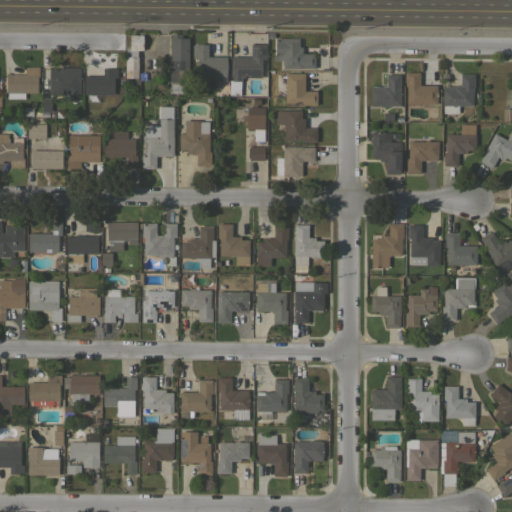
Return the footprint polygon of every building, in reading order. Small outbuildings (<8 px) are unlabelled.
[(181,37),(188,37),(187,93),(169,93),(170,33),(181,33),(181,37)] [(142,34),(142,49),(137,49),(137,57),(137,77),(124,77),(124,56),(126,56),(126,49),(129,49),(129,34),(142,34)] [(298,46),(301,46),(301,49),(309,49),(309,54),(313,54),(314,67),(282,67),(282,60),(272,60),(272,54),(274,54),(274,38),(298,38),(298,46)] [(207,56),(226,56),(225,80),(216,80),(216,77),(197,77),(197,57),(192,57),(192,44),(207,44),(207,56)] [(250,56),(250,44),(265,44),(265,59),(261,58),(260,77),(241,77),(241,80),(240,80),(240,96),(229,96),(229,80),(231,80),(231,76),(230,76),(230,56),(250,56)] [(24,74),(24,67),(38,67),(38,76),(37,76),(37,92),(24,92),(24,98),(7,98),(7,92),(6,92),(6,74),(24,74)] [(60,94),(60,95),(51,95),(51,94),(48,94),(49,68),(57,68),(57,67),(79,67),(79,99),(67,99),(67,94),(63,94),(60,94)] [(102,75),(102,68),(117,68),(117,77),(113,77),(113,94),(99,94),(99,102),(86,102),(86,94),(83,94),(83,75),(102,75)] [(404,72),(419,72),(419,85),(436,84),(436,103),(427,103),(427,105),(422,105),(422,103),(407,104),(407,86),(405,86),(404,72)] [(284,103),(284,73),(304,73),(304,90),(316,90),(316,104),(302,104),(302,103),(285,103),(284,103)] [(473,73),(474,87),(471,87),(472,105),(457,105),(458,113),(442,113),(442,89),(443,89),(443,86),(460,86),(459,74),(473,73)] [(399,74),(400,105),(383,105),(383,106),(379,107),(379,105),(370,105),(370,89),(371,89),(371,86),(385,86),(385,74),(399,74)] [(50,97),(50,111),(47,111),(47,117),(41,116),(35,116),(35,111),(41,111),(41,97),(50,97)] [(252,107),(252,104),(255,105),(255,107),(264,107),(263,141),(253,141),(253,129),(246,128),(246,122),(241,122),(241,115),(246,115),(246,114),(247,107),(252,107)] [(22,115),(22,106),(31,106),(31,115),(22,115)] [(511,122),(502,122),(502,108),(511,109),(511,122)] [(300,110),(300,118),(303,118),(303,128),(316,128),(316,141),(302,141),(302,139),(296,139),(296,142),(290,142),(290,140),(285,140),(285,127),(283,127),(283,124),(276,124),(275,110),(300,110)] [(382,112),(391,112),(392,120),(382,120),(382,112)] [(158,136),(158,118),(172,118),(172,155),(155,155),(155,168),(141,168),(141,154),(143,154),(143,136),(158,136)] [(199,120),(199,121),(208,121),(208,151),(210,151),(210,165),(196,165),(196,152),(186,152),(186,149),(179,149),(179,133),(184,133),(184,120),(199,120)] [(45,124),(45,138),(27,138),(27,124),(45,124)] [(474,124),(474,134),(475,134),(475,150),(466,150),(466,153),(457,153),(457,165),(443,165),(443,152),(445,152),(445,133),(459,134),(459,124),(474,124)] [(390,131),(390,141),(400,141),(400,160),(399,160),(399,171),(399,174),(385,174),(385,161),(379,161),(379,157),(370,157),(370,131),(390,131)] [(506,139),(510,131),(511,132),(511,161),(505,157),(503,160),(497,156),(491,167),(479,161),(493,133),(506,139)] [(0,133),(8,133),(7,142),(12,142),(12,137),(22,137),(22,158),(23,158),(23,167),(9,167),(10,160),(2,160),(2,163),(0,162),(0,133)] [(98,135),(98,161),(79,161),(79,168),(66,168),(66,159),(67,159),(68,135),(98,135)] [(103,138),(134,139),(134,155),(136,155),(136,168),(126,167),(126,157),(103,156),(103,138)] [(424,141),(424,140),(428,140),(428,141),(437,141),(437,157),(436,157),(436,160),(419,160),(419,172),(405,172),(406,159),(407,159),(407,141),(424,141)] [(263,146),(263,160),(248,160),(248,146),(263,146)] [(282,157),(282,146),(301,146),(301,147),(313,147),(313,161),(301,161),(301,175),(275,175),(275,157),(282,157)] [(61,150),(61,168),(30,168),(30,150),(61,150)] [(136,221),(136,244),(127,244),(127,240),(122,240),(122,250),(107,250),(107,240),(106,240),(106,221),(136,221)] [(28,252),(28,233),(51,233),(51,222),(61,222),(61,235),(57,235),(57,252),(28,252)] [(98,231),(84,231),(84,222),(98,222),(98,231)] [(176,223),(175,237),(172,237),(172,238),(173,238),(172,254),(172,256),(176,256),(175,265),(165,265),(166,257),(157,257),(157,254),(143,254),(143,243),(140,243),(141,237),(143,237),(143,236),(141,236),(141,223),(155,223),(155,235),(162,235),(162,223),(176,223)] [(235,255),(219,255),(219,237),(217,237),(217,223),(231,223),(231,236),(240,236),(240,239),(248,239),(248,265),(234,265),(235,255)] [(402,223),(402,237),(400,237),(400,255),(387,255),(387,266),(370,267),(370,238),(379,238),(379,235),(388,235),(388,223),(402,223)] [(0,232),(4,232),(4,224),(24,224),(24,234),(23,234),(23,250),(12,250),(12,256),(0,256),(0,232)] [(294,265),(294,256),(293,256),(293,237),(294,224),(308,224),(308,237),(314,237),(314,240),(323,240),(322,256),(313,256),(313,257),(309,257),(309,256),(307,256),(307,265),(294,265)] [(409,238),(407,238),(407,224),(421,224),(421,237),(431,237),(431,240),(439,240),(438,265),(409,265),(409,238)] [(287,225),(287,239),(285,239),(285,257),(269,257),(269,266),(255,266),(256,241),(263,241),(263,238),(273,238),(273,225),(287,225)] [(188,241),(188,238),(198,238),(198,228),(212,228),(212,240),(215,240),(214,257),(210,257),(210,258),(209,258),(209,268),(200,267),(200,263),(195,258),(195,257),(194,257),(194,258),(190,258),(190,257),(180,257),(180,252),(179,252),(179,247),(180,247),(180,241),(188,241)] [(479,238),(491,231),(497,242),(503,238),(505,241),(511,237),(511,266),(511,267),(507,258),(505,259),(509,266),(498,272),(495,265),(479,238)] [(446,246),(444,246),(444,232),(458,232),(458,245),(476,245),(475,264),(466,264),(466,265),(462,265),(462,264),(446,264),(446,246)] [(97,235),(97,253),(82,253),(82,262),(68,262),(69,253),(66,253),(66,236),(75,236),(75,235),(97,235)] [(111,267),(101,267),(101,253),(111,253),(111,267)] [(289,273),(303,273),(302,281),(289,281),(289,273)] [(234,275),(234,280),(236,280),(236,289),(238,289),(238,291),(248,291),(248,307),(247,307),(247,310),(230,310),(230,322),(216,322),(216,291),(219,291),(219,280),(220,280),(220,275),(234,275)] [(474,277),(474,290),(473,290),(472,300),(474,300),(474,306),(466,306),(466,304),(465,304),(465,307),(455,307),(455,320),(441,319),(441,306),(443,306),(443,288),(454,288),(454,277),(474,277)] [(0,279),(23,279),(23,307),(5,307),(5,321),(0,321),(0,279)] [(57,281),(57,307),(60,307),(60,321),(50,321),(50,310),(27,309),(27,281),(57,281)] [(511,312),(495,324),(487,312),(497,305),(493,300),(496,298),(491,291),(504,282),(507,286),(511,281),(511,312)] [(256,292),(256,282),(274,282),(273,292),(284,292),(284,309),(286,309),(286,323),(272,323),(272,311),(255,310),(255,292),(256,292)] [(311,291),(311,282),(325,282),(325,293),(323,293),(322,307),(321,307),(321,310),(307,310),(307,322),(293,322),(293,291),(311,291)] [(436,286),(435,311),(428,310),(428,314),(418,314),(418,326),(404,326),(404,312),(406,312),(406,306),(405,306),(405,303),(406,303),(406,294),(418,294),(418,288),(427,288),(427,286),(436,286)] [(77,296),(77,288),(95,288),(95,296),(98,296),(98,315),(79,314),(79,321),(65,321),(65,312),(67,312),(67,296),(77,296)] [(119,288),(119,296),(133,296),(133,313),(136,313),(136,321),(122,321),(122,316),(121,316),(121,317),(116,317),(116,315),(113,315),(113,322),(103,322),(103,296),(105,296),(105,289),(119,288)] [(189,289),(189,288),(194,288),(194,289),(209,290),(209,308),(211,308),(211,321),(197,321),(197,309),(187,309),(187,305),(179,305),(180,289),(189,289)] [(375,295),(375,288),(385,288),(385,295),(399,295),(399,327),(385,327),(385,315),(379,314),(380,311),(370,311),(370,295),(375,295)] [(160,290),(160,289),(167,289),(167,290),(173,291),(172,306),(164,306),(164,310),(155,309),(155,322),(141,322),(141,308),(143,308),(143,290),(160,290)] [(28,400),(27,382),(46,382),(46,375),(60,375),(60,384),(59,384),(59,400),(28,400)] [(69,398),(63,398),(63,388),(62,388),(62,377),(69,377),(69,375),(98,375),(98,394),(85,394),(85,400),(70,400),(70,394),(69,394),(69,398)] [(116,416),(116,405),(102,405),(102,388),(125,387),(125,376),(135,376),(135,389),(133,389),(133,416),(116,416)] [(141,389),(140,389),(140,383),(141,383),(141,376),(155,376),(155,389),(165,389),(165,392),(172,392),(172,413),(156,413),(156,408),(142,408),(143,390),(141,390),(141,389)] [(370,419),(370,389),(386,389),(386,376),(400,377),(399,408),(393,408),(393,420),(370,419)] [(219,391),(216,391),(217,377),(230,377),(230,390),(247,390),(247,393),(248,393),(248,419),(232,419),(233,409),(218,409),(219,391)] [(307,378),(307,390),(314,390),(314,394),(322,394),(322,410),(317,410),(315,412),(306,412),(303,409),(293,409),(293,390),(292,390),(292,382),(293,382),(293,378),(307,378)] [(406,378),(420,378),(420,390),(429,391),(429,394),(437,394),(437,420),(421,420),(421,410),(407,409),(408,392),(406,392),(406,378)] [(214,393),(209,393),(209,411),(191,411),(191,418),(180,418),(180,392),(197,392),(197,379),(211,379),(211,381),(214,381),(214,393)] [(269,411),(269,420),(260,420),(260,411),(256,411),(256,394),(263,395),(263,391),(273,392),(273,379),(287,379),(287,393),(285,393),(285,411),(272,411),(269,411)] [(511,418),(511,419),(510,418),(505,426),(492,416),(497,409),(495,407),(499,402),(488,394),(490,392),(490,391),(495,384),(496,385),(497,383),(511,393),(511,418)] [(0,386),(23,386),(23,404),(10,404),(10,415),(0,415),(0,386)] [(443,386),(457,386),(457,398),(465,398),(465,401),(474,401),(473,425),(473,426),(468,426),(468,425),(461,425),(461,417),(444,417),(445,399),(443,399),(443,386)] [(64,406),(77,406),(76,420),(63,420),(64,406)] [(62,424),(62,445),(53,445),(53,429),(55,429),(55,424),(62,424)] [(95,433),(95,432),(94,432),(94,425),(100,425),(100,433),(98,432),(98,467),(82,466),(82,460),(68,460),(68,441),(84,441),(84,433),(95,433)] [(151,440),(155,434),(155,428),(173,428),(173,441),(172,441),(172,452),(173,452),(173,455),(172,455),(172,456),(171,456),(171,459),(160,459),(160,460),(157,460),(157,459),(154,459),(155,471),(141,472),(140,458),(143,458),(143,457),(142,457),(142,443),(143,443),(143,440),(151,440)] [(487,440),(480,428),(493,428),(487,440)] [(439,430),(457,430),(457,433),(473,433),(473,442),(473,461),(456,461),(456,473),(454,473),(454,485),(442,485),(442,473),(439,473),(439,430)] [(196,431),(196,443),(209,443),(209,461),(211,461),(211,474),(197,474),(197,462),(179,462),(180,431),(196,431)] [(509,432),(511,432),(511,465),(503,471),(504,473),(492,480),(485,468),(495,461),(490,454),(493,452),(489,445),(509,432)] [(256,443),(256,434),(275,434),(275,435),(277,435),(277,439),(275,438),(275,443),(285,443),(284,461),(287,461),(286,475),(272,475),(273,462),(256,462),(256,457),(255,457),(255,443),(256,443)] [(133,436),(133,460),(135,460),(135,474),(125,473),(125,462),(102,462),(102,444),(115,445),(115,436),(133,436)] [(234,442),(234,441),(238,441),(238,436),(247,436),(247,442),(247,458),(240,458),(240,461),(230,461),(230,473),(216,473),(216,460),(218,460),(218,442),(234,442)] [(404,439),(436,439),(436,464),(436,467),(419,467),(419,480),(405,480),(405,466),(404,466),(404,439)] [(306,441),(308,440),(318,440),(320,441),(322,441),(322,457),(321,457),(321,460),(307,460),(306,472),(293,472),(293,460),(292,460),(293,441),(306,441)] [(0,441),(5,441),(5,446),(7,446),(7,441),(20,441),(19,464),(23,464),(23,473),(9,473),(9,467),(0,466),(0,441)] [(379,449),(379,448),(383,448),(383,445),(395,445),(395,449),(399,449),(399,481),(385,481),(385,468),(378,468),(378,465),(370,465),(370,449),(379,449)] [(27,446),(43,447),(43,448),(57,448),(57,456),(58,456),(58,474),(27,474),(27,446)] [(71,464),(71,463),(75,463),(75,464),(79,464),(79,473),(65,473),(65,464),(71,464)] [(507,479),(511,475),(511,489),(502,496),(495,485),(506,477),(507,479)]
